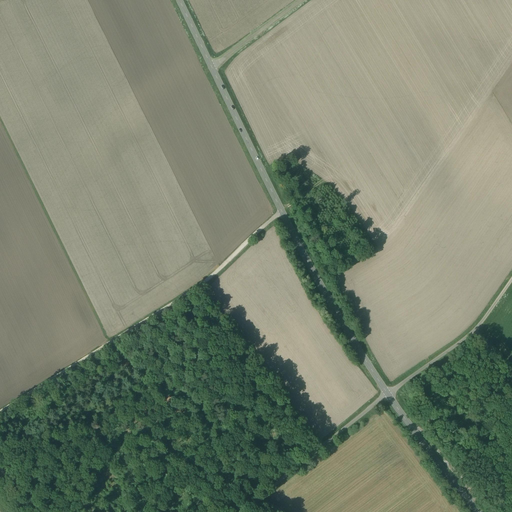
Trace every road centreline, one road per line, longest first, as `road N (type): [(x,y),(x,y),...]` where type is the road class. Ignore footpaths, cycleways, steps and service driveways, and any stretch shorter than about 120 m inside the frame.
road 1 (tertiary): [(387,394),(305,259),(212,68)]
road 2 (track): [(0,412),(194,286),(281,212)]
road 3 (unclassified): [(239,511),(387,394)]
road 4 (unclassified): [(387,394),(473,331),(511,279)]
road 5 (tertiary): [(478,511),(387,394)]
